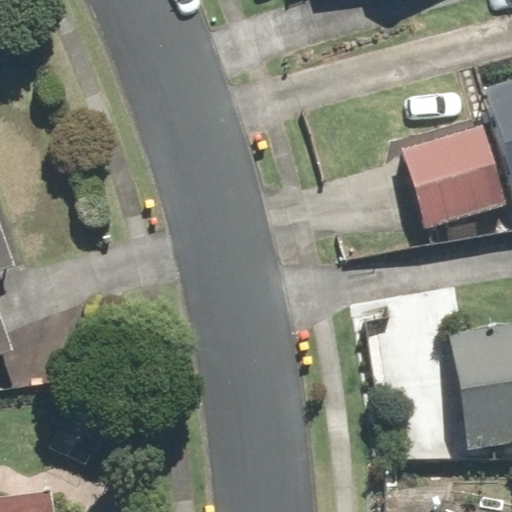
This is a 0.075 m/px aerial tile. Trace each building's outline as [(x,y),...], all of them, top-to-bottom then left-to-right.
[(511,85),(481,95),(489,123),(511,197),(511,85)] [(511,197),(489,123),(399,150),(424,233),(511,206),(511,197)] [(0,353),(16,348),(0,301),(0,272),(16,267),(0,221),(0,353)] [(511,329),(457,338),(461,366),(472,445),(511,438),(511,329)] [(0,511),(53,511),(51,495),(0,503),(0,511)]
